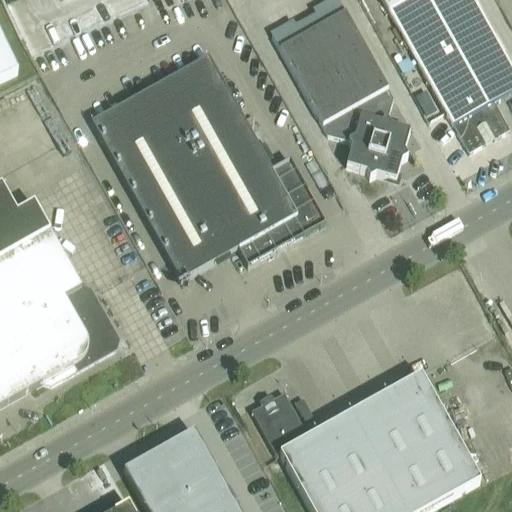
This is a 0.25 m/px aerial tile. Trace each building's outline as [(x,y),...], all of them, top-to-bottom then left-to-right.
[(379,0),(468,159),(509,136),(493,108),(511,97),(511,73),(470,0),(379,0)] [(403,156),(409,136),(390,130),(386,125),(393,105),(344,18),(279,55),(327,141),(347,147),(351,153),(345,172),(365,178),(369,184),(375,181),(395,186),(401,166),(407,163),(403,156)] [(0,84),(17,77),(0,40),(0,84)] [(247,272),(324,229),(288,166),(271,176),(207,63),(91,128),(180,287),(237,254),(247,272)] [(431,106),(425,95),(415,101),(421,112),(431,106)] [(0,261),(49,234),(34,208),(10,221),(0,202),(0,261)] [(115,354),(118,345),(90,294),(81,292),(50,235),(0,263),(0,411),(43,388),(51,390),(115,354)] [(307,511),(435,511),(479,487),(420,381),(308,443),(283,398),(250,417),(276,463),(279,461),(307,511)] [(124,477),(123,477),(142,511),(235,511),(194,438),(124,477)]
